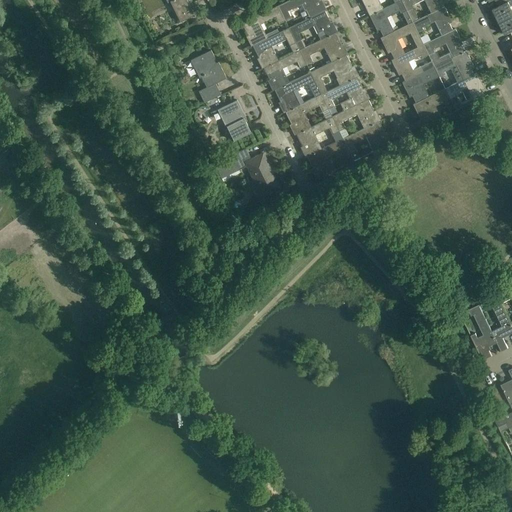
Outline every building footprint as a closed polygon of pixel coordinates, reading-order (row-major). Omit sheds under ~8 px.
[(166,0),(168,3),(170,1),(179,18),(180,22),(194,15),(186,0),(196,0),(198,2),(201,0),(166,0)] [(310,17),(321,11),(319,4),(316,5),(315,2),(320,0),(319,0),(288,0),(278,5),(285,20),(291,17),(288,11),(303,3),(310,17)] [(361,0),(362,2),(365,0),(372,14),(383,9),(378,0),(361,0)] [(408,24),(412,22),(407,11),(401,0),(400,0),(372,14),(369,16),(373,24),(376,22),(382,36),(393,31),(387,18),(387,17),(399,11),(401,14),(402,13),(408,24)] [(401,0),(407,11),(412,22),(418,18),(412,5),(421,0),(423,0),(430,12),(441,8),(437,0),(401,0)] [(511,0),(495,0),(498,6),(492,9),(495,15),(496,15),(500,22),(511,15),(511,0)] [(251,38),(254,44),(268,37),(261,24),(276,17),(279,23),(285,20),(278,5),(242,23),(248,36),(253,33),(254,36),(251,38)] [(418,18),(412,22),(417,32),(423,29),(422,27),(434,21),(441,35),(452,30),(445,16),(448,14),(444,6),(441,8),(430,12),(418,18)] [(310,17),(288,27),(295,42),(301,39),(298,32),(313,25),(320,39),(333,33),(330,26),(327,28),(326,25),(330,22),(324,10),(321,11),(310,17)] [(511,32),(511,34),(511,15),(500,22),(503,28),(502,29),(505,35),(511,32)] [(417,47),(423,44),(417,32),(412,22),(408,24),(393,31),(382,36),(380,38),(384,46),(387,44),(394,58),(404,53),(397,39),(410,33),(417,47)] [(299,50),(295,42),(288,27),(268,37),(254,44),(252,45),(259,58),(263,55),(265,58),(262,60),(265,66),(278,60),(271,46),(286,39),(289,45),(293,53),(299,50)] [(459,37),(455,28),(452,30),(441,35),(423,44),(428,55),(431,61),(434,66),(463,52),(456,38),(459,37)] [(335,32),(333,33),(320,39),(299,50),(306,64),(312,61),(309,55),(324,48),(331,62),(344,55),(341,48),(338,50),(337,47),(341,44),(335,32)] [(431,61),(413,70),(409,63),(408,61),(421,55),(422,57),(428,55),(423,44),(417,47),(404,53),(394,58),(391,60),(395,68),(398,66),(405,80),(434,66),(431,61)] [(215,58),(211,50),(191,59),(200,79),(202,78),(207,88),(199,92),(204,103),(221,94),(215,83),(226,78),(218,62),(213,64),(211,59),(215,58)] [(306,64),(299,50),(293,53),(278,60),(265,66),(263,67),(269,80),(274,77),(276,80),(273,82),(276,89),(289,82),(282,68),(297,61),(300,67),(306,64)] [(439,76),(445,73),(444,71),(451,68),(458,82),(474,74),(467,60),(470,59),(466,51),(463,52),(434,66),(439,76)] [(310,72),(317,86),(321,94),(327,91),(320,77),(333,70),(337,78),(336,78),(340,85),(342,84),(355,77),(352,70),(349,72),(347,69),(352,67),(346,54),(344,55),(331,62),(310,72)] [(429,96),(423,84),(439,76),(434,66),(405,80),(402,82),(406,90),(409,89),(415,103),(429,96)] [(274,89),(280,102),(282,101),(287,111),(300,105),(293,90),(307,83),(308,83),(315,97),(321,94),(317,86),(310,72),(289,82),(276,89),(274,89)] [(474,74),(458,82),(450,86),(444,88),(450,99),(456,96),(455,94),(467,87),(474,102),(488,95),(485,96),(478,82),(481,81),(477,73),(474,74)] [(342,84),(327,91),(321,94),(328,109),(334,106),(331,99),(345,92),(349,99),(340,103),(343,110),(352,106),(366,99),(363,93),(360,94),(358,91),(363,89),(357,76),(355,77),(342,84)] [(235,97),(247,92),(244,85),(232,90),(235,97)] [(444,88),(429,96),(415,103),(413,104),(417,112),(419,111),(426,125),(424,126),(424,127),(442,118),(442,117),(441,118),(435,106),(450,99),(444,88)] [(300,105),(287,111),(285,112),(291,124),(296,122),(297,125),(294,126),(298,133),(310,127),(303,113),(318,106),(321,112),(328,109),(321,94),(315,97),(300,105)] [(343,110),(332,116),(339,131),(345,128),(341,121),(357,114),(364,128),(377,122),(373,115),(370,116),(369,113),(374,111),(368,98),(366,99),(343,110)] [(243,112),(237,100),(219,109),(228,125),(226,126),(234,141),(251,132),(241,113),(243,112)] [(332,116),(310,127),(298,133),(296,134),(302,146),(307,144),(308,147),(305,148),(309,155),(321,149),(315,135),(329,127),(332,134),(339,131),(332,116)] [(354,152),(351,145),(366,137),(373,151),(371,152),(371,153),(390,143),(389,143),(388,144),(384,137),(381,138),(380,136),(385,133),(379,121),(377,122),(364,128),(348,135),(343,138),(350,154),(354,152)] [(339,131),(343,138),(348,135),(345,128),(339,131)] [(321,149),(309,155),(307,156),(313,168),(318,166),(319,169),(316,170),(319,177),(318,178),(318,179),(337,169),(336,169),(334,170),(328,156),(340,150),(347,164),(354,161),(350,154),(343,138),(321,149)] [(261,194),(262,196),(268,193),(268,194),(269,194),(278,189),(272,178),(270,180),(268,176),(273,174),(263,153),(251,159),(246,148),(217,163),(221,170),(235,163),(238,169),(246,165),(257,187),(254,188),(253,191),(255,195),(258,196),(261,194)] [(500,303),(511,298),(511,299),(511,320),(510,322),(511,326),(511,288),(505,292),(497,296),(500,303)] [(511,332),(511,326),(510,322),(500,303),(497,296),(487,301),(489,306),(491,306),(502,326),(492,331),(497,342),(501,351),(508,348),(503,337),(511,332)] [(485,348),(497,342),(492,331),(478,305),(468,310),(471,316),(473,315),(483,335),(478,338),(475,333),(470,335),(473,340),(483,360),(492,356),(489,350),(486,351),(485,348)] [(511,368),(508,370),(511,377),(511,379),(501,385),(501,384),(500,385),(511,408),(511,368)] [(509,428),(511,426),(511,412),(495,421),(498,427),(507,423),(509,428)]
